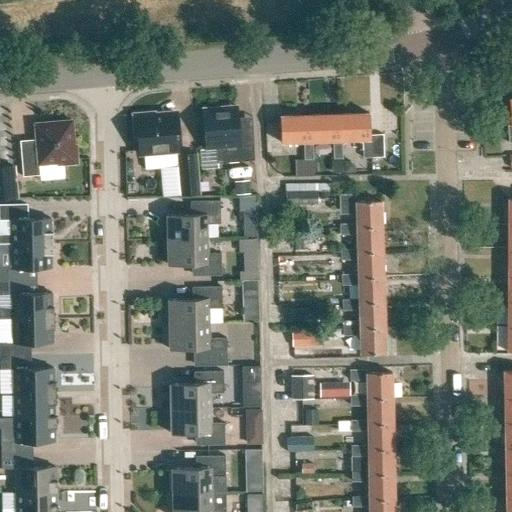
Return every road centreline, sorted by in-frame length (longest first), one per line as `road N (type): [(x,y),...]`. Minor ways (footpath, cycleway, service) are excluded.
road 1 (residential): [(451,511),(443,91),(435,49)]
road 2 (residential): [(114,511),(107,76)]
road 3 (tertiary): [(107,76),(435,49)]
